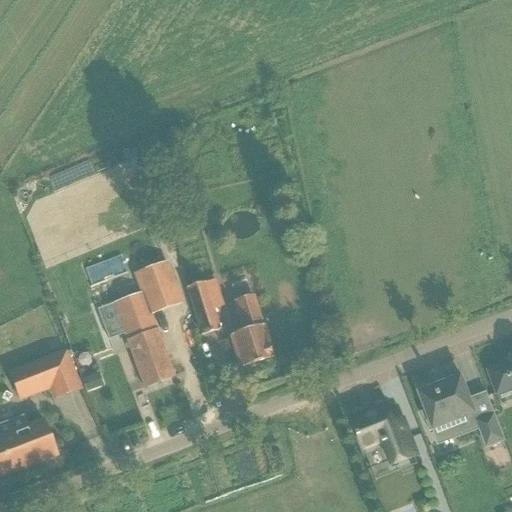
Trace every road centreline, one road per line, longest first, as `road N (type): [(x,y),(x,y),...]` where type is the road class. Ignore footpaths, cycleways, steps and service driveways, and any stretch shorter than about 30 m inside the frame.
road 1 (residential): [(133,460),(511,315)]
road 2 (unclassified): [(8,511),(133,460)]
